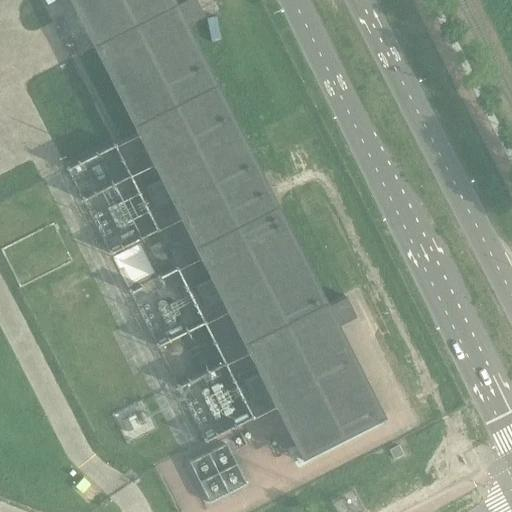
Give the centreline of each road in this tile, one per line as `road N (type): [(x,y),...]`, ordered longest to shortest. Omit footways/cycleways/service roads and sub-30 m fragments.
road 1 (tertiary): [(296,0),(511,432)]
road 2 (tertiary): [(511,293),(362,0)]
